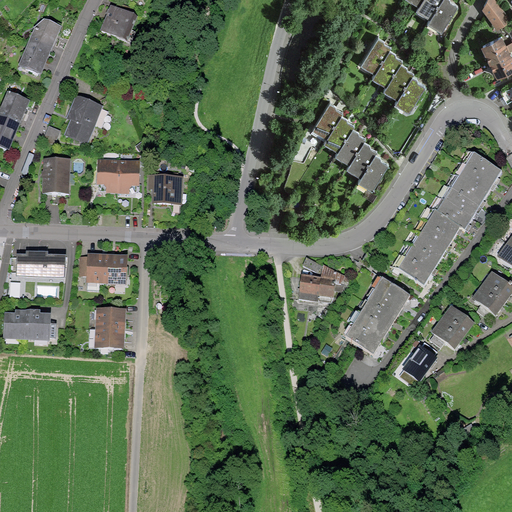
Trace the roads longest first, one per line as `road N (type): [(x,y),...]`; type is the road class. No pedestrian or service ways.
road 1 (residential): [(233,243),(334,243),(364,234),(460,107)]
road 2 (unclassified): [(147,241),(135,511)]
road 3 (track): [(318,511),(275,247)]
road 4 (residential): [(233,243),(290,0)]
road 5 (residential): [(0,225),(96,0)]
road 6 (residential): [(0,231),(147,241)]
